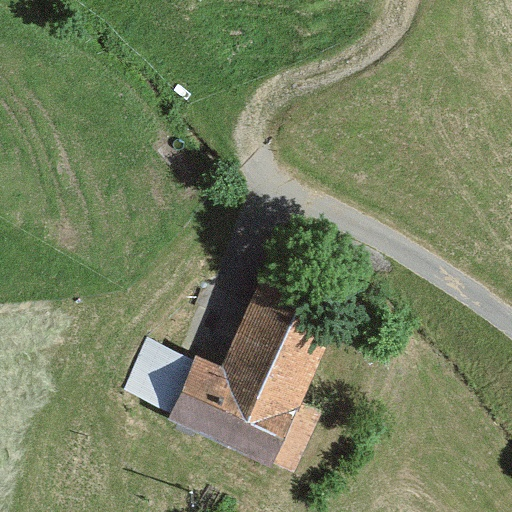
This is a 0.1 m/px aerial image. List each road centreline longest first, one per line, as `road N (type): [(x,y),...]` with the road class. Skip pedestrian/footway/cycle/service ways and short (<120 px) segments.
road 1 (unclassified): [(511,325),(371,233),(289,195),(267,175),(256,146),(260,113)]
road 2 (track): [(260,113),(279,94),(368,52),(390,31),(402,0)]
